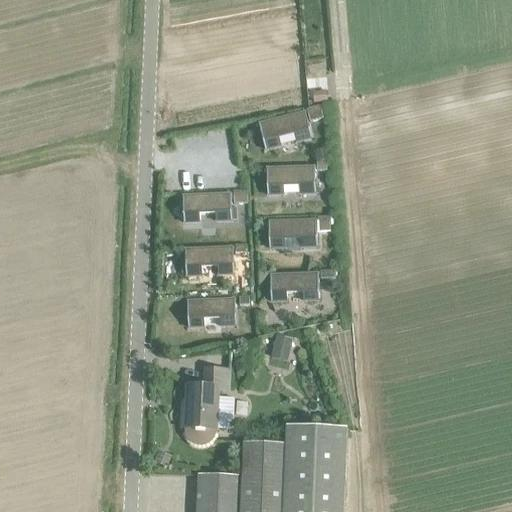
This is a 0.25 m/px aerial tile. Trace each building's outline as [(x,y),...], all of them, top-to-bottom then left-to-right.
[(320,108),(306,112),(309,123),(323,120),(320,108)] [(305,114),(259,126),(265,151),(280,147),(278,139),(294,135),(296,143),(311,139),(305,114)] [(326,162),(316,162),(317,172),(326,172),(326,162)] [(314,169),(266,170),(267,196),(283,196),(283,188),(299,187),(299,195),(315,195),(314,169)] [(247,193),(233,193),(233,205),(247,205),(247,193)] [(230,196),(182,198),(183,224),(199,223),(199,215),(215,214),(215,223),(231,222),(230,196)] [(333,218),(317,219),(318,227),(334,226),(333,218)] [(301,240),(301,249),(317,248),(316,222),(268,224),(269,250),(285,249),(285,241),(301,240)] [(232,249),(184,251),(186,277),(202,277),(201,268),(217,268),(217,276),(233,275),(232,249)] [(318,275),(270,277),(271,303),(287,302),(286,294),(303,294),(303,302),(319,301),(318,275)] [(249,299),(239,299),(239,307),(249,307),(249,299)] [(235,301),(187,303),(188,329),(204,328),(204,320),(219,320),(220,328),(236,327),(235,301)] [(292,340),(276,336),(274,347),(290,351),(292,340)] [(186,439),(188,441),(190,444),(193,446),(197,447),(201,447),(205,447),(209,445),(212,442),(214,439),(215,436),(215,431),(216,431),(218,392),(228,392),(229,371),(205,370),(204,387),(187,386),(185,412),(182,412),(181,430),(185,430),(185,435),(186,439)] [(343,511),(347,430),(287,427),(286,446),(244,444),(243,478),(198,476),(196,511),(343,511)]
